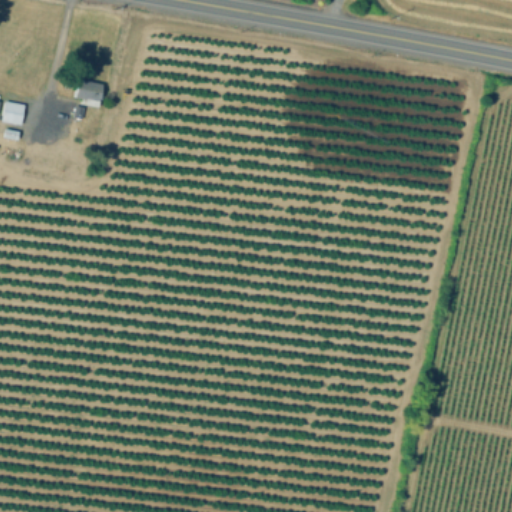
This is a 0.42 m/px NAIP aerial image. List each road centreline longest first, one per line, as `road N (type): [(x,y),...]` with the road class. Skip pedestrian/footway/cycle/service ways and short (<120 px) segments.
road 1 (primary): [(511,62),(165,0)]
road 2 (track): [(511,429),(427,422),(399,511)]
